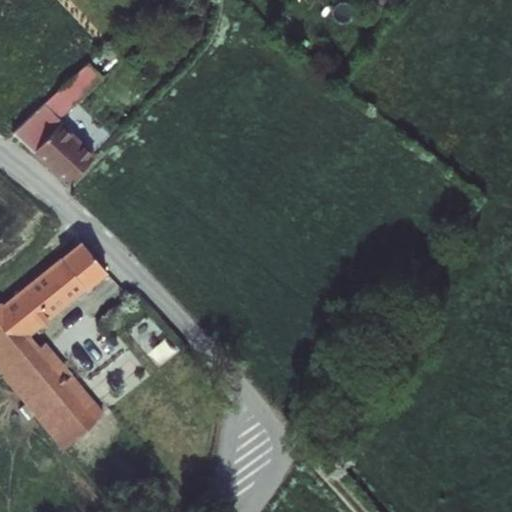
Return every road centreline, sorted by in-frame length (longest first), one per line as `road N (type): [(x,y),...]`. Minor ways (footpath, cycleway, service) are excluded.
road 1 (unclassified): [(239,390),(90,228),(0,152)]
road 2 (unclassified): [(248,511),(272,476),(278,447),(239,390)]
road 3 (unclassified): [(239,390),(217,511)]
